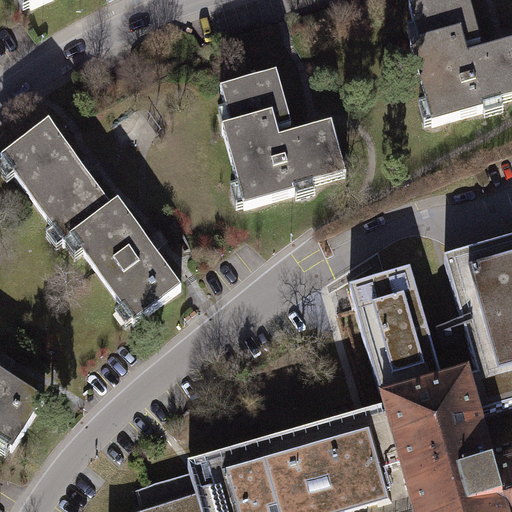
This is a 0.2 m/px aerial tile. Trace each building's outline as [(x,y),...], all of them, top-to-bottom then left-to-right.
[(26,0),(33,14),(61,0),(26,0)] [(466,0),(452,0),(409,13),(421,51),(407,55),(431,131),(511,105),(511,48),(468,62),(465,53),(481,48),(466,0)] [(275,79),(217,96),(228,132),(217,135),(241,214),(342,184),(327,134),(278,149),(275,138),(292,133),(275,79)] [(108,216),(46,131),(0,164),(0,171),(58,252),(69,244),(108,216)] [(69,244),(131,331),(181,295),(120,209),(108,216),(69,244)] [(511,511),(511,467),(493,473),(478,420),(511,410),(511,245),(444,265),(477,380),(443,389),(411,275),(349,292),(386,421),(370,426),(199,475),(136,493),(140,511),(511,511)] [(0,444),(17,455),(48,405),(0,374),(0,444)]
